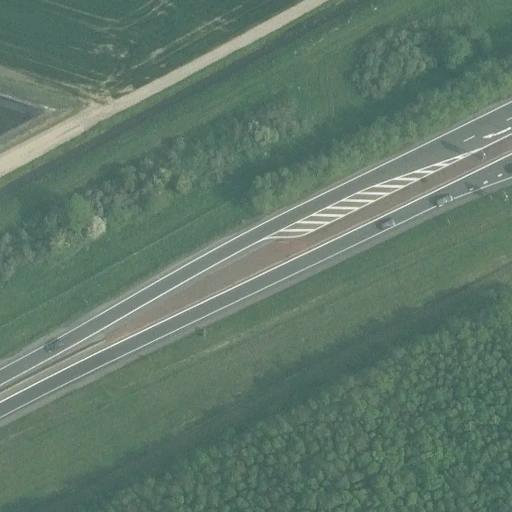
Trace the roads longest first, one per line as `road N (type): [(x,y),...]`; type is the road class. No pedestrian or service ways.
road 1 (trunk): [(511,117),(208,261),(0,377)]
road 2 (trunk): [(0,411),(511,165)]
